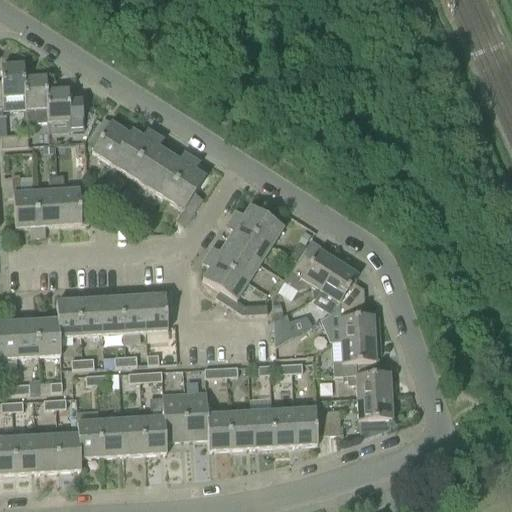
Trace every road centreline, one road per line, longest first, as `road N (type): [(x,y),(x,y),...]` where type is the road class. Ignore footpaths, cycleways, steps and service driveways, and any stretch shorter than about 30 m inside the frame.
road 1 (residential): [(204,511),(277,499),(427,452),(438,437),(380,270),(241,165)]
road 2 (residential): [(241,165),(0,11)]
road 3 (residential): [(12,259),(178,251)]
road 4 (residential): [(262,333),(183,335),(178,251)]
